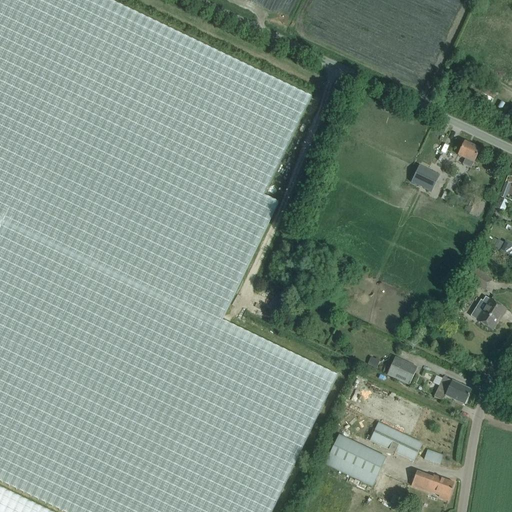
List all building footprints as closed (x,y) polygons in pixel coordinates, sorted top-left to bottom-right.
[(106,0),(0,0),(0,226),(0,227),(0,226),(0,481),(64,511),(272,511),(337,376),(222,321),(279,203),(264,196),(311,97),(106,0)] [(471,168),(476,158),(480,149),(465,142),(458,156),(465,159),(462,164),(471,168)] [(432,192),(440,176),(420,166),(412,183),(432,192)] [(500,197),(506,199),(511,186),(505,183),(500,197)] [(495,208),(504,212),(508,202),(500,198),(495,208)] [(500,251),(511,256),(511,245),(505,241),(500,251)] [(468,280),(485,290),(491,280),(474,269),(468,280)] [(506,310),(498,304),(490,300),(477,321),(491,330),(498,320),(497,320),(500,315),(502,316),(506,310)] [(395,358),(387,376),(409,386),(417,368),(395,358)] [(443,377),(434,397),(443,402),(446,396),(464,404),(468,396),(468,397),(469,395),(468,395),(471,390),(443,377)] [(370,441),(414,462),(423,444),(379,423),(370,441)] [(435,441),(446,444),(448,438),(437,434),(435,441)] [(325,465),(372,487),(386,457),(339,435),(325,465)] [(432,455),(444,460),(447,452),(435,447),(432,455)] [(454,483),(433,476),(433,478),(417,472),(411,486),(439,496),(438,498),(448,501),(454,483)] [(0,511),(51,511),(0,487),(0,511)]
